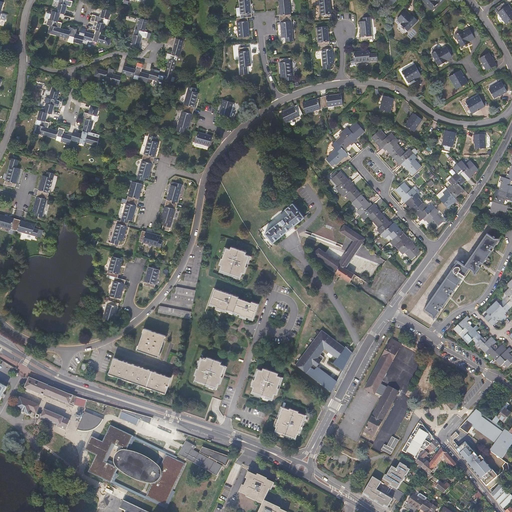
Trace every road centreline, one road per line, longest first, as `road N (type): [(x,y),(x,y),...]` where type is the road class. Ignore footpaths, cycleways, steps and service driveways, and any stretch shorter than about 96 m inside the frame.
road 1 (residential): [(501,511),(442,439),(493,376),(434,337)]
road 2 (secondary): [(224,430),(61,376),(0,341)]
road 3 (secondary): [(0,349),(68,385),(221,436)]
road 4 (residential): [(511,107),(487,122),(462,123),(396,88),(340,83)]
road 5 (residential): [(205,179),(185,261),(139,320)]
road 6 (residential): [(139,320),(72,350),(32,342),(0,320)]
road 7 (residential): [(316,440),(389,311)]
road 8 (residential): [(433,250),(511,129)]
